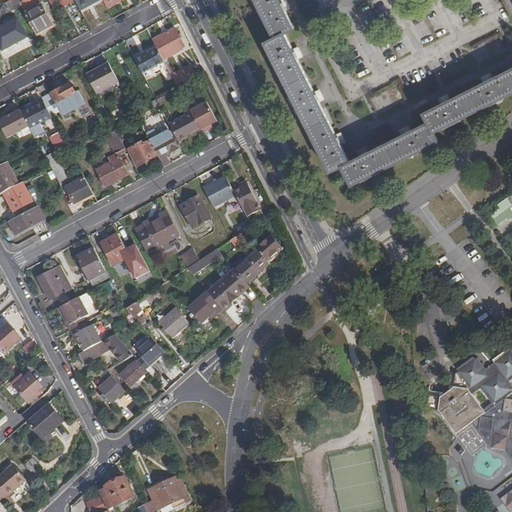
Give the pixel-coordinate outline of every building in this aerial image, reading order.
[(0,18),(22,7),(21,5),(17,0),(9,0),(10,0),(0,5),(0,18)] [(24,0),(25,2),(21,5),(22,7),(38,37),(55,28),(43,5),(37,8),(33,0),(24,0)] [(74,0),(80,11),(93,4),(100,0),(74,0)] [(511,92),(511,68),(496,77),(491,80),(452,99),(446,102),(428,111),(432,120),(413,130),(407,133),(370,151),(364,154),(353,159),(344,141),(341,135),(322,99),(319,93),(300,56),(297,49),(287,30),(297,25),(288,7),(285,1),(284,0),(260,0),(278,35),(268,40),(333,169),(345,163),(354,182),(441,139),(437,130),(511,92)] [(15,21),(0,29),(0,48),(23,35),(15,21)] [(176,29),(154,41),(158,49),(164,59),(183,49),(178,40),(181,39),(176,29)] [(142,54),(134,58),(142,73),(165,62),(164,59),(158,49),(148,54),(143,56),(142,54)] [(96,94),(119,82),(109,63),(86,75),(96,94)] [(191,65),(172,75),(177,86),(189,80),(196,76),(191,65)] [(189,80),(177,86),(180,91),(192,85),(189,80)] [(71,84),(52,94),(57,104),(53,106),(55,109),(59,106),(61,111),(63,115),(85,104),(79,91),(75,93),(71,84)] [(52,94),(42,99),(44,102),(52,116),(61,111),(59,106),(55,109),(53,106),(57,104),(52,94)] [(44,102),(21,113),(29,127),(32,132),(34,137),(44,132),(40,124),(52,118),(52,116),(44,102)] [(207,102),(190,110),(191,112),(200,127),(202,131),(208,128),(212,126),(211,124),(217,121),(207,102)] [(102,104),(97,106),(106,124),(112,121),(102,104)] [(21,113),(20,111),(0,121),(0,125),(7,139),(22,131),(29,127),(21,113)] [(191,112),(169,124),(173,130),(176,137),(179,142),(184,139),(188,137),(187,134),(200,127),(191,112)] [(125,147),(147,135),(147,133),(141,123),(119,135),(125,147)] [(32,132),(29,127),(22,131),(25,136),(32,132)] [(171,153),(182,147),(179,142),(176,137),(174,138),(170,131),(157,137),(153,130),(147,133),(151,141),(158,155),(164,167),(170,164),(166,156),(171,153)] [(52,136),(59,149),(67,145),(60,132),(52,136)] [(107,136),(117,154),(118,154),(126,149),(125,147),(119,135),(117,132),(107,136)] [(77,146),(74,141),(67,145),(70,150),(77,146)] [(149,160),(158,155),(154,148),(153,146),(151,141),(144,145),(142,143),(130,150),(138,166),(149,160)] [(67,174),(55,152),(45,157),(57,180),(67,174)] [(128,174),(118,154),(117,154),(109,158),(111,163),(98,170),(106,186),(114,182),(128,174)] [(0,187),(4,193),(20,184),(8,162),(0,166),(0,187)] [(90,196),(94,204),(98,202),(94,194),(91,195),(83,180),(85,178),(78,164),(73,166),(81,181),(73,185),(74,186),(68,189),(72,195),(71,195),(75,204),(83,200),(90,196)] [(214,207),(236,195),(234,192),(226,176),(215,182),(204,188),(214,207)] [(94,194),(85,178),(83,180),(91,195),(94,194)] [(33,202),(23,183),(20,184),(4,193),(9,203),(13,212),(33,202)] [(241,188),(234,192),(236,195),(250,220),(252,225),(265,216),(257,202),(259,201),(249,184),(245,186),(241,188)] [(190,200),(181,206),(193,228),(210,219),(198,196),(190,200)] [(501,212),(490,219),(498,229),(507,222),(509,224),(511,222),(511,214),(511,212),(511,211),(511,207),(508,202),(498,209),(501,212)] [(45,220),(38,207),(10,222),(17,235),(33,227),(45,220)] [(147,250),(178,233),(167,213),(153,220),(146,225),(144,222),(134,227),(147,250)] [(236,229),(239,234),(243,232),(252,225),(250,220),(236,229)] [(271,234),(256,247),(259,250),(267,259),(277,250),(278,249),(282,246),(271,234)] [(123,259),(127,257),(123,249),(115,235),(107,239),(99,243),(111,266),(123,259)] [(135,244),(123,249),(127,257),(123,259),(134,279),(149,272),(135,244)] [(91,280),(107,271),(94,248),(87,252),(78,257),(91,280)] [(182,256),(188,268),(195,263),(200,260),(193,248),(182,256)] [(259,250),(236,270),(247,282),(249,281),(257,274),(259,272),(270,263),(268,261),(267,259),(259,250)] [(278,252),(277,250),(267,259),(268,261),(278,252)] [(215,259),(211,253),(200,260),(195,263),(200,269),(215,259)] [(50,301),(73,288),(62,265),(50,272),(41,277),(46,287),(43,288),(47,294),(50,301)] [(237,293),(248,283),(247,282),(236,270),(236,269),(209,292),(220,304),(224,309),(235,299),(239,295),(237,293)] [(259,277),(257,274),(249,281),(251,284),(259,277)] [(417,288),(410,278),(400,285),(407,295),(417,288)] [(239,295),(250,286),(248,283),(237,293),(239,295)] [(213,310),(220,304),(209,292),(205,287),(185,304),(199,320),(206,313),(211,308),(213,310)] [(88,316),(78,298),(61,307),(65,315),(71,325),(85,318),(88,316)] [(141,308),(136,302),(127,308),(139,322),(145,330),(149,327),(136,312),(141,308)] [(181,332),(190,324),(175,307),(157,322),(172,339),(181,332)] [(87,322),(85,318),(71,325),(68,327),(71,331),(74,336),(76,335),(90,327),(87,322)] [(0,327),(0,356),(21,338),(15,331),(9,323),(1,330),(0,327)] [(80,343),(85,351),(102,342),(93,325),(90,327),(76,335),(80,343)] [(114,348),(125,360),(135,355),(116,334),(102,342),(85,351),(79,354),(83,360),(85,363),(111,350),(114,348)] [(158,357),(164,351),(151,337),(137,349),(149,364),(158,357)] [(33,339),(22,346),(30,358),(39,351),(33,339)] [(511,511),(511,384),(510,382),(511,379),(511,343),(511,347),(494,360),(496,362),(486,369),(478,358),(475,360),(473,357),(458,369),(460,372),(456,374),(454,389),(451,391),(449,389),(444,392),(446,395),(441,398),(437,397),(436,409),(440,409),(457,433),(473,422),(492,448),(506,450),(511,457),(511,490),(501,498),(511,511)] [(111,350),(122,362),(125,360),(114,348),(111,350)] [(145,375),(149,371),(138,360),(121,376),(131,387),(137,382),(140,379),(145,375)] [(31,374),(15,387),(32,406),(41,398),(38,395),(44,390),(37,381),(31,374)] [(111,405),(127,392),(126,392),(116,380),(114,378),(99,390),(105,397),(111,405)] [(427,407),(436,409),(437,397),(429,396),(427,407)] [(55,412),(48,404),(26,423),(40,439),(47,433),(49,435),(61,424),(57,418),(53,414),(55,412)] [(53,439),(49,435),(47,433),(40,439),(45,446),(53,439)] [(30,461),(26,464),(36,477),(44,471),(33,458),(30,461)] [(0,498),(1,499),(7,494),(9,495),(14,490),(27,479),(13,464),(1,475),(0,474),(0,498)] [(143,497),(140,498),(144,507),(146,511),(154,511),(157,511),(156,511),(157,511),(160,511),(172,505),(174,509),(191,501),(179,476),(147,491),(151,498),(145,501),(143,497)] [(115,506),(115,508),(134,499),(125,478),(106,487),(106,489),(100,491),(102,496),(108,509),(115,506)] [(108,509),(102,496),(98,498),(86,504),(89,511),(106,511),(109,511),(108,509)]
